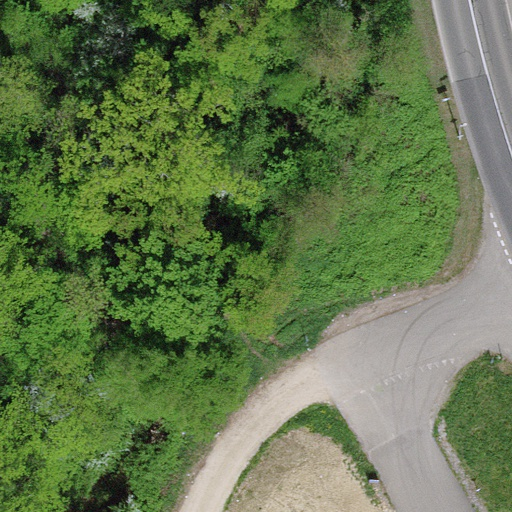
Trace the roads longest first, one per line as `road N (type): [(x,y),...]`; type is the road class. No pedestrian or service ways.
road 1 (unclassified): [(511,277),(337,363),(252,422),(212,464),(187,511)]
road 2 (primary): [(511,167),(467,0)]
